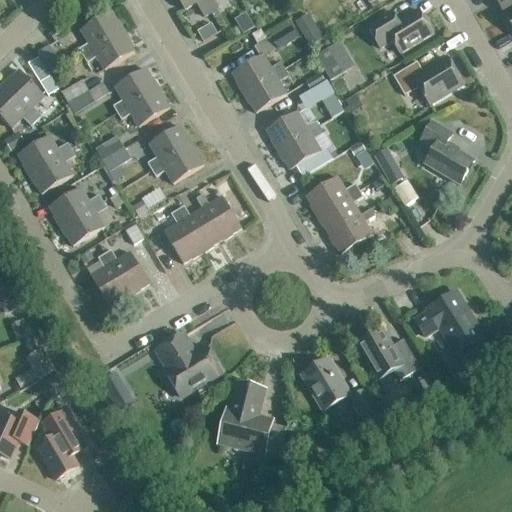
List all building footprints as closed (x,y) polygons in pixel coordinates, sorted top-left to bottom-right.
[(210,15),(201,0),(177,0),(185,12),(196,5),(204,18),(210,15)] [(201,0),(210,15),(218,10),(212,0),(201,0)] [(511,0),(495,0),(504,14),(511,9),(511,0)] [(400,56),(433,36),(418,12),(394,26),(388,16),(367,28),(380,50),(392,43),(400,56)] [(83,58),(123,34),(111,14),(80,32),(88,45),(79,51),(83,58)] [(297,27),(309,46),(325,36),(313,17),(301,25),(297,27)] [(249,21),(238,27),(243,35),(254,28),(249,21)] [(278,52),(298,40),(291,30),(271,42),(278,52)] [(257,45),(265,40),(260,31),(252,36),(257,45)] [(123,34),(83,58),(87,65),(97,59),(105,72),(135,54),(123,34)] [(48,48),(38,55),(50,75),(61,69),(48,48)] [(335,82),(351,72),(339,52),(335,54),(334,52),(321,60),(325,65),(318,69),(327,82),(333,78),(335,82)] [(244,95),(285,71),(280,64),(271,70),(263,57),(232,75),(244,95)] [(28,66),(48,97),(59,91),(39,59),(28,66)] [(429,106),(463,86),(447,60),(424,75),(417,64),(393,78),(405,98),(419,89),(429,106)] [(117,115),(157,91),(145,71),(115,89),(123,102),(113,108),(117,115)] [(285,71),(244,95),(256,115),(287,97),(279,84),(289,78),(285,71)] [(3,88),(36,123),(42,118),(34,109),(45,99),(19,72),(3,88)] [(68,106),(89,93),(83,82),(62,95),(68,106)] [(36,123),(3,88),(0,90),(0,118),(11,130),(22,120),(31,129),(36,123)] [(157,91),(117,115),(121,122),(131,116),(139,129),(170,111),(157,91)] [(89,93),(68,106),(75,116),(95,103),(89,93)] [(322,104),(332,120),(344,113),(334,97),(322,104)] [(278,152),(319,128),(315,121),(305,127),(297,114),(266,132),(278,152)] [(460,187),(474,163),(447,146),(453,136),(432,124),(421,142),(435,150),(425,167),(460,187)] [(151,172),(192,148),(180,128),(149,146),(157,159),(147,165),(151,172)] [(319,128),(278,152),(290,172),(305,164),(321,154),(313,141),(323,135),(319,128)] [(30,177),(72,152),(68,145),(57,151),(49,138),(18,157),(30,177)] [(102,163),(124,150),(117,138),(95,151),(102,163)] [(192,148),(151,172),(156,179),(165,173),(173,186),(204,168),(192,148)] [(124,150),(102,163),(109,174),(131,161),(124,150)] [(404,180),(387,150),(374,158),(391,188),(404,180)] [(321,154),(305,164),(310,173),(332,159),(327,151),(321,154)] [(72,152),(30,177),(42,196),(73,177),(65,164),(76,158),(72,152)] [(423,201),(437,193),(426,173),(411,182),(423,201)] [(318,218),(360,193),(355,186),(345,192),(337,179),(306,198),(318,218)] [(381,181),(372,186),(375,192),(384,186),(381,181)] [(61,229),(103,204),(99,197),(89,203),(81,190),(49,209),(61,229)] [(318,218),(329,237),(361,218),(360,218),(353,205),(363,199),(360,193),(318,218)] [(203,211),(222,242),(242,230),(223,199),(209,207),(203,197),(196,201),(202,211),(203,211)] [(114,212),(122,207),(117,198),(109,203),(114,212)] [(103,204),(61,229),(73,248),(104,229),(97,216),(107,210),(103,204)] [(202,254),(222,242),(203,211),(202,211),(190,218),(184,208),(177,212),(202,254)] [(361,218),(329,237),(341,257),(372,238),(365,225),(375,219),(371,211),(360,218),(361,218)] [(183,266),(202,254),(177,212),(171,216),(177,226),(164,234),(183,266)] [(147,217),(135,224),(147,244),(159,237),(147,217)] [(104,256),(130,298),(149,286),(130,255),(117,262),(111,252),(104,256)] [(91,278),(110,310),(130,298),(104,256),(98,260),(104,270),(91,278)] [(489,358),(480,344),(485,341),(456,294),(428,312),(429,314),(416,323),(425,338),(439,330),(456,357),(449,362),(458,377),(489,358)] [(11,304),(3,307),(6,315),(17,311),(18,311),(13,303),(12,304),(11,304)] [(399,382),(420,370),(403,342),(392,348),(382,333),(377,336),(376,334),(366,339),(364,344),(358,347),(377,380),(393,371),(399,382)] [(180,399),(222,374),(206,349),(189,359),(177,340),(157,353),(168,371),(165,374),(180,399)] [(54,371),(43,350),(26,360),(37,381),(54,371)] [(324,413),(350,397),(329,362),(302,377),(324,413)] [(426,401),(441,393),(430,374),(415,382),(426,401)] [(65,390),(57,377),(47,383),(55,396),(65,390)] [(265,455),(272,424),(255,420),(263,391),(238,385),(224,444),(265,455)] [(363,421),(377,413),(365,393),(351,401),(363,421)] [(61,396),(53,401),(58,409),(66,404),(61,396)] [(28,449),(39,423),(19,414),(14,425),(0,418),(0,456),(9,461),(17,444),(28,449)] [(55,482),(78,468),(64,444),(74,438),(61,415),(43,426),(52,441),(36,450),(55,482)]
